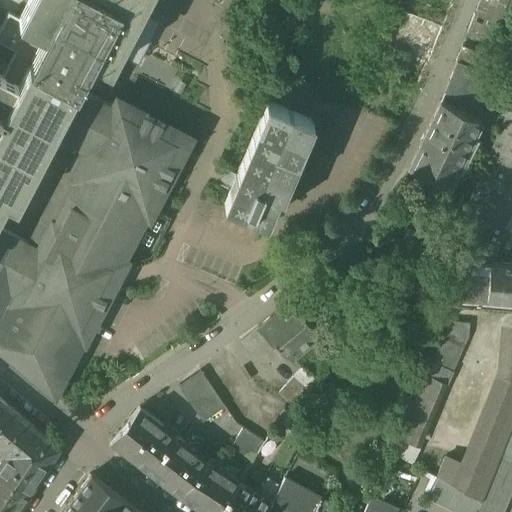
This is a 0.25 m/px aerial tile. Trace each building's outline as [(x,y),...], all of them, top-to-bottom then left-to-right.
[(30,0),(22,18),(48,32),(32,62),(76,87),(75,89),(77,90),(93,57),(111,66),(143,5),(145,0),(30,0)] [(480,0),(475,13),(487,18),(481,32),(501,39),(510,16),(504,13),(508,0),(480,0)] [(48,32),(22,18),(21,18),(11,13),(3,29),(2,28),(0,33),(0,40),(19,49),(6,75),(21,83),(6,112),(0,108),(0,208),(6,197),(16,202),(53,132),(75,89),(76,87),(32,62),(48,32)] [(493,58),(463,46),(457,60),(488,71),(493,58)] [(488,71),(457,60),(444,91),(476,105),(485,86),(499,92),(506,77),(488,71)] [(0,108),(6,112),(21,83),(6,75),(0,72),(0,108)] [(77,90),(75,89),(53,132),(91,152),(41,250),(0,228),(0,349),(55,396),(83,341),(114,282),(190,138),(120,101),(116,109),(77,90)] [(511,98),(446,258),(453,259),(489,262),(511,207),(511,98)] [(482,121),(440,101),(408,168),(450,188),(482,121)] [(312,121),(268,102),(234,182),(226,203),(267,220),(273,206),(278,193),(281,195),(312,121)] [(511,264),(489,262),(453,259),(449,296),(511,301),(511,264)] [(323,331),(289,300),(258,326),(258,327),(291,357),(323,331)] [(470,323),(447,320),(446,330),(445,333),(468,335),(470,323)] [(496,373),(461,459),(450,453),(438,477),(482,500),(492,478),(472,470),(505,386),(510,375),(509,375),(511,339),(511,337),(511,322),(500,322),(496,373)] [(272,344),(258,327),(250,334),(264,351),(272,344)] [(468,335),(445,333),(432,362),(448,369),(452,371),(468,335)] [(250,334),(241,341),(255,358),(264,351),(250,334)] [(432,362),(412,406),(428,414),(448,369),(432,362)] [(318,383),(302,368),(293,377),(309,392),(318,383)] [(225,406),(201,370),(179,385),(204,421),(225,406)] [(309,392),(293,377),(286,385),(302,400),(309,392)] [(511,388),(505,386),(472,470),(492,478),(511,428),(511,388)] [(0,422),(11,407),(0,397),(0,422)] [(412,406),(398,437),(415,445),(428,414),(412,406)] [(60,448),(11,407),(0,422),(0,450),(5,455),(0,463),(0,474),(30,493),(60,448)] [(175,435),(140,407),(111,442),(147,470),(175,435)] [(264,440),(244,427),(230,447),(251,461),(264,440)] [(511,428),(492,478),(482,500),(477,509),(482,511),(503,511),(511,490),(511,428)] [(207,460),(175,435),(147,470),(181,496),(207,460)] [(207,460),(181,496),(205,511),(219,511),(239,481),(207,460)] [(140,511),(95,476),(92,473),(61,511),(140,511)] [(0,511),(16,511),(30,493),(0,474),(0,511)] [(315,511),(324,498),(284,477),(272,501),(265,511),(315,511)] [(482,500),(438,477),(427,496),(457,511),(475,511),(477,509),(482,500)] [(265,511),(272,501),(239,481),(219,511),(265,511)] [(395,511),(397,507),(372,496),(365,511),(395,511)] [(324,498),(315,511),(337,511),(340,506),(324,498)]
